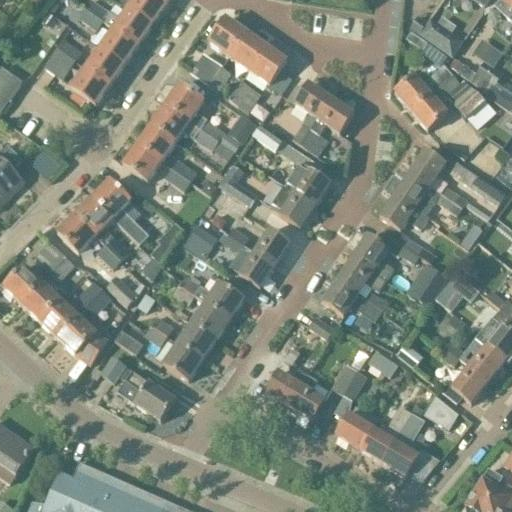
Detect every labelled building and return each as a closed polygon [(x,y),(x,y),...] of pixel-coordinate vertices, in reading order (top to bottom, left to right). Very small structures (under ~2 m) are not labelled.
[(149,0),(137,0),(127,14),(152,32),(166,12),(149,0)] [(149,0),(166,12),(173,0),(149,0)] [(511,0),(503,0),(494,11),(511,26),(511,0)] [(113,34),(138,51),(152,32),(127,14),(120,24),(109,17),(91,4),(84,14),(103,27),(113,34)] [(77,24),(96,37),(103,27),(84,14),(77,24)] [(56,22),(49,17),(42,26),(50,31),(56,22)] [(418,40),(427,26),(417,20),(409,33),(418,40)] [(208,48),(229,62),(246,38),(226,23),(208,48)] [(436,33),(427,26),(418,40),(427,46),(428,46),(453,63),(463,47),(445,34),(442,38),(436,34),(436,33)] [(99,54),(124,71),(138,51),(113,34),(99,54)] [(419,41),(411,36),(407,43),(415,48),(419,41)] [(246,38),(229,62),(249,76),(266,52),(246,38)] [(56,54),(75,67),(82,57),(63,44),(56,54)] [(448,62),(427,47),(422,54),(420,57),(440,72),(448,62)] [(266,52),(249,76),(269,91),(287,66),(266,52)] [(463,68),(457,77),(462,80),(465,82),(480,92),(485,85),(493,72),(503,58),(494,52),(484,66),(476,78),(471,74),(463,68)] [(62,86),(75,67),(56,54),(43,72),(62,86)] [(124,71),(99,54),(85,74),(110,91),(124,71)] [(208,90),(209,91),(222,72),(222,71),(203,58),(189,78),(207,91),(208,90)] [(448,71),(457,77),(463,68),(454,63),(448,71)] [(395,97),(411,116),(453,80),(444,69),(421,89),(414,80),(395,97)] [(209,91),(219,98),(232,80),(222,72),(209,91)] [(493,72),(485,85),(494,91),(503,78),(494,72),(493,72)] [(0,74),(0,119),(2,117),(5,117),(12,107),(11,103),(22,88),(1,73),(0,74)] [(110,91),(85,74),(71,94),(74,96),(86,105),(95,112),(110,91)] [(453,80),(411,116),(428,136),(447,119),(439,109),(447,102),(447,101),(458,91),(464,97),(451,108),(466,125),(471,121),(473,123),(488,111),(471,92),(471,91),(465,85),(460,89),(453,80)] [(242,86),(229,105),(248,118),(261,100),(242,86)] [(494,105),(510,116),(511,113),(511,90),(507,86),(505,89),(495,104),(494,105)] [(300,150),(311,134),(317,124),(331,103),(309,88),(305,94),(297,89),(287,104),(309,119),(291,144),(300,150)] [(179,90),(165,110),(219,148),(234,158),(241,148),(230,140),(225,137),(207,125),(206,126),(196,118),(204,107),(179,90)] [(80,114),(86,105),(74,96),(67,106),(80,114)] [(311,134),(319,140),(326,130),(340,139),(354,119),(331,103),(317,124),(311,134)] [(212,157),(219,148),(165,110),(151,130),(176,147),(183,137),(193,144),(212,157)] [(230,140),(241,148),(243,150),(256,131),(243,122),(230,140)] [(176,147),(151,130),(137,150),(162,167),(176,147)] [(252,142),(275,158),(283,148),(260,132),(252,142)] [(308,155),(319,140),(311,134),(300,150),(308,155)] [(0,194),(9,203),(25,188),(12,175),(22,165),(7,149),(0,155),(0,194)] [(162,167),(137,150),(123,171),(148,188),(162,167)] [(48,152),(34,165),(51,183),(64,169),(48,152)] [(409,178),(441,199),(447,190),(437,183),(446,170),(425,156),(409,178)] [(171,174),(190,187),(197,192),(204,183),(178,165),(171,174)] [(478,182),(457,167),(448,178),(470,193),(470,194),(497,213),(505,202),(477,183),(478,182)] [(285,192),(315,212),(330,189),(300,169),(285,192)] [(218,191),(230,199),(250,212),(257,201),(237,188),(244,177),(232,170),(218,191)] [(183,197),(190,187),(171,174),(164,184),(183,197)] [(457,222),(462,214),(453,208),(441,199),(409,178),(394,200),(425,221),(432,211),(435,207),(457,222)] [(109,186),(92,203),(113,224),(122,232),(130,224),(122,216),(131,207),(109,186)] [(300,234),(315,212),(285,192),(270,215),(300,234)] [(0,212),(9,203),(0,194),(0,212)] [(425,221),(394,200),(379,222),(400,237),(407,226),(421,235),(428,223),(425,221)] [(464,210),(488,226),(490,222),(467,206),(458,200),(453,208),(462,214),(464,210)] [(104,250),(112,242),(104,234),(113,224),(92,203),(75,221),(96,242),(104,250)] [(225,228),(223,221),(218,217),(212,226),(221,233),(225,228)] [(96,242),(75,221),(57,238),(79,260),(95,243),(96,242)] [(121,233),(137,247),(138,249),(139,248),(140,249),(147,241),(130,224),(122,232),(121,233)] [(228,240),(244,251),(249,244),(232,233),(228,240)] [(261,247),(254,257),(275,271),(290,249),(269,235),(261,247)] [(219,245),(222,248),(228,240),(224,237),(219,245)] [(467,238),(460,248),(469,254),(476,244),(467,238)] [(222,248),(239,259),(244,251),(228,240),(222,248)] [(352,263),(386,286),(394,274),(381,265),(388,255),(367,241),(352,263)] [(104,250),(121,266),(122,266),(129,259),(112,242),(104,250)] [(410,244),(404,252),(419,262),(427,268),(433,259),(425,254),(410,244)] [(33,264),(50,280),(66,263),(65,262),(66,261),(50,247),(33,264)] [(161,249),(150,260),(160,270),(169,257),(161,249)] [(112,275),(121,266),(104,250),(104,251),(96,259),(112,275)] [(419,262),(404,252),(402,255),(398,260),(414,270),(417,266),(419,262)] [(275,271),(254,257),(239,280),(260,294),(275,271)] [(66,263),(50,280),(51,280),(59,288),(75,271),(66,263)] [(352,263),(337,285),(358,299),(366,288),(379,297),(386,286),(352,263)] [(447,284),(425,269),(405,298),(428,313),(447,284)] [(22,310),(42,288),(24,271),(4,293),(6,295),(3,298),(11,305),(14,302),(22,310)] [(448,289),(435,305),(451,317),(463,302),(471,308),(479,298),(456,279),(448,289)] [(138,301),(117,281),(105,293),(126,313),(138,301)] [(204,308),(230,326),(244,305),(218,287),(211,298),(186,281),(179,291),(194,301),(204,308)] [(358,299),(337,285),(322,307),(343,321),(358,299)] [(39,326),(60,305),(42,288),(22,310),(39,326)] [(77,305),(86,313),(102,296),(94,288),(77,305)] [(194,301),(179,291),(172,301),(187,311),(194,301)] [(102,296),(86,313),(94,321),(110,303),(102,296)] [(505,307),(492,296),(486,303),(499,314),(505,307)] [(373,298),(368,305),(383,316),(388,308),(373,298)] [(60,305),(39,326),(57,343),(78,321),(60,305)] [(383,316),(368,305),(360,318),(375,328),(383,316)] [(216,346),(230,326),(204,308),(191,328),(216,346)] [(177,313),(174,318),(186,325),(189,321),(177,313)] [(78,321),(57,343),(76,361),(76,360),(90,370),(108,346),(96,339),(78,321)] [(334,334),(315,321),(307,332),(326,346),(334,334)] [(174,333),(158,322),(151,331),(167,342),(174,333)] [(216,346),(191,328),(177,348),(203,366),(216,346)] [(511,338),(502,330),(485,351),(504,367),(511,357),(511,338)] [(167,342),(151,331),(144,341),(161,352),(167,342)] [(122,336),(116,344),(115,346),(136,360),(143,350),(122,336)] [(465,357),(451,346),(445,353),(459,365),(465,357)] [(188,387),(203,366),(177,348),(163,369),(188,387)] [(423,362),(405,349),(396,360),(413,374),(423,362)] [(504,367),(485,351),(468,372),(488,388),(504,367)] [(283,366),(292,372),(300,358),(292,353),(283,366)] [(459,365),(445,353),(439,361),(453,372),(459,365)] [(368,369),(390,383),(398,370),(376,356),(368,369)] [(149,388),(113,363),(103,377),(98,373),(92,381),(98,385),(101,380),(115,389),(119,382),(142,397),(134,409),(161,427),(176,405),(149,387),(149,388)] [(331,395),(342,401),(355,376),(346,370),(331,395)] [(488,388),(468,372),(451,393),(470,409),(488,388)] [(289,412),(308,381),(298,375),(292,385),(278,377),(265,398),(289,412)] [(355,376),(342,401),(352,408),(367,382),(355,376)] [(318,386),(308,381),(289,412),(312,426),(325,405),(311,397),(318,386)] [(425,420),(449,434),(458,419),(436,402),(425,420)] [(412,419),(418,423),(423,414),(414,409),(409,418),(412,419)] [(409,418),(400,412),(383,440),(372,433),(359,454),(382,468),(412,419),(409,418)] [(336,440),(359,454),(372,433),(378,423),(368,417),(362,427),(349,419),(336,440)] [(418,423),(412,419),(382,468),(405,482),(418,461),(408,455),(425,427),(418,423)] [(34,455),(0,430),(0,483),(9,490),(34,455)] [(511,454),(503,470),(511,475),(511,454)] [(180,511),(80,468),(72,484),(60,479),(46,509),(32,507),(30,511),(180,511)] [(501,482),(488,475),(483,484),(482,483),(466,511),(465,511),(511,511),(511,494),(506,491),(503,496),(496,491),(501,482)] [(0,511),(12,511),(14,510),(1,503),(0,505),(0,511)]
